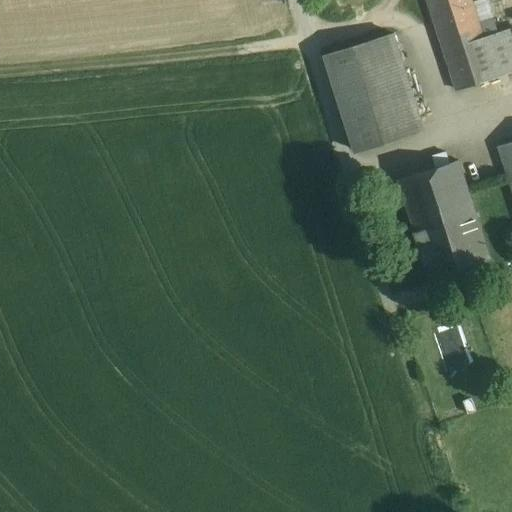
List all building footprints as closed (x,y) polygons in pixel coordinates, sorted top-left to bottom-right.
[(469,0),(428,0),(458,91),(495,79),(482,38),(469,0)] [(511,33),(511,29),(482,38),(495,79),(511,73),(511,33)] [(382,38),(325,56),(355,151),(412,133),(382,38)] [(511,142),(499,147),(509,177),(511,185),(511,142)] [(446,153),(433,156),(436,168),(449,163),(446,153)] [(436,168),(398,180),(415,232),(475,213),(468,190),(458,161),(449,163),(436,168)] [(415,232),(415,233),(429,277),(490,257),(490,256),(489,256),(475,213),(415,232)]
